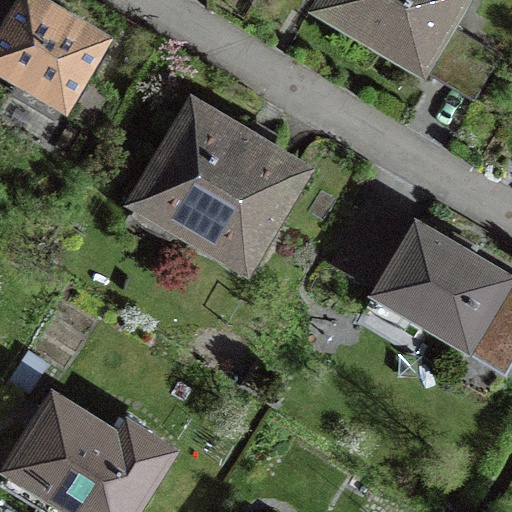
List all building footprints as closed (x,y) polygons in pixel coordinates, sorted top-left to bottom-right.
[(104,41),(36,0),(25,0),(0,41),(0,62),(22,76),(14,89),(59,115),(63,108),(83,76),(104,41)] [(463,0),(321,0),(317,7),(356,30),(362,20),(428,59),(448,25),(463,0)] [(499,55),(448,25),(428,59),(423,68),(473,98),(499,55)] [(96,127),(115,96),(83,76),(63,108),(96,127)] [(247,135),(194,103),(136,201),(246,265),(304,168),(270,148),(275,141),(252,127),(247,135)] [(414,232),(370,206),(338,261),(381,287),(414,232)] [(502,275),(418,226),(414,232),(381,287),(378,292),(462,342),(502,275)] [(506,368),(511,358),(511,281),(502,275),(462,342),(506,368)] [(120,436),(55,395),(9,466),(81,511),(129,511),(169,450),(128,424),(120,436)]
